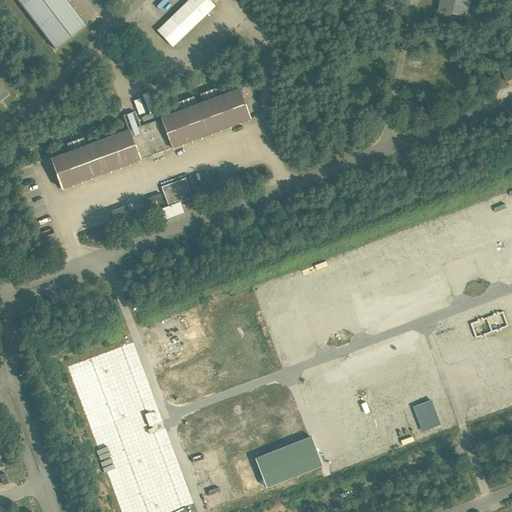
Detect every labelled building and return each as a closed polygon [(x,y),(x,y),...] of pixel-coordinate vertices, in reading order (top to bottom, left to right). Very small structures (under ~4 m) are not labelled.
[(66,0),(17,0),(55,49),(86,26),(66,0)] [(208,0),(189,0),(158,31),(172,46),(214,6),(208,0)] [(440,0),(438,11),(467,17),(470,0),(440,0)] [(441,59),(434,91),(451,94),(458,62),(441,59)] [(511,68),(502,72),(506,82),(511,79),(511,68)] [(0,101),(8,95),(0,84),(0,101)] [(69,153),(50,159),(61,189),(140,160),(140,158),(150,155),(150,156),(165,151),(164,149),(171,147),(171,148),(250,119),(239,89),(220,96),(217,88),(200,95),(203,103),(197,105),(194,97),(177,103),(180,111),(160,119),(140,127),(135,112),(123,116),(128,130),(87,146),(84,138),(66,145),(69,153)] [(110,91),(104,93),(108,103),(114,101),(110,91)] [(168,207),(160,210),(164,220),(183,213),(180,203),(193,198),(185,178),(161,187),(168,207)] [(138,210),(136,204),(131,206),(129,200),(108,207),(113,220),(138,210)] [(442,425),(432,400),(413,407),(423,433),(442,425)] [(154,415),(148,417),(153,429),(158,427),(154,415)] [(5,474),(0,475),(0,480),(2,486),(9,484),(5,474)]
